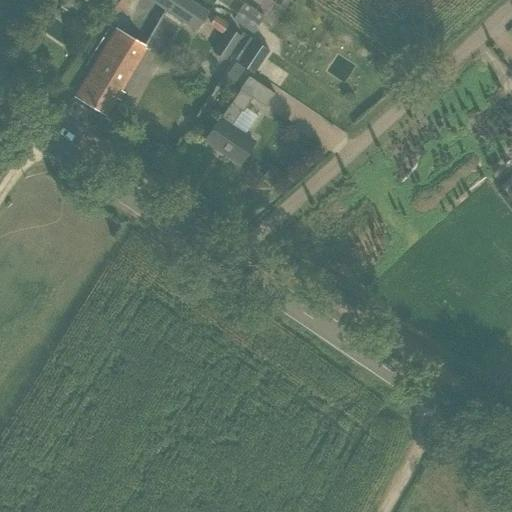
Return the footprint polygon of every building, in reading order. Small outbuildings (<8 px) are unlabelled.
[(181,21),(196,30),(208,11),(191,0),(149,0),(164,9),(181,21)] [(235,16),(233,20),(244,28),(252,33),(257,26),(264,16),(268,11),(252,0),(246,0),(244,3),(238,12),(235,16)] [(61,5),(58,10),(64,13),(67,8),(61,5)] [(181,21),(164,9),(143,46),(161,56),(181,21)] [(215,14),(208,24),(222,33),(228,22),(215,14)] [(228,27),(212,51),(226,60),(242,35),(228,27)] [(76,96),(105,114),(144,49),(141,48),(115,32),(76,96)] [(294,36),(288,46),(299,53),(305,43),(294,36)] [(252,39),(237,61),(253,72),(268,50),(252,39)] [(205,140),(239,163),(253,142),(230,126),(240,110),(242,112),(252,98),(266,107),(274,94),(248,76),(205,140)] [(90,114),(88,122),(96,125),(99,117),(90,114)] [(270,165),(262,176),(273,184),(284,174),(270,165)]
